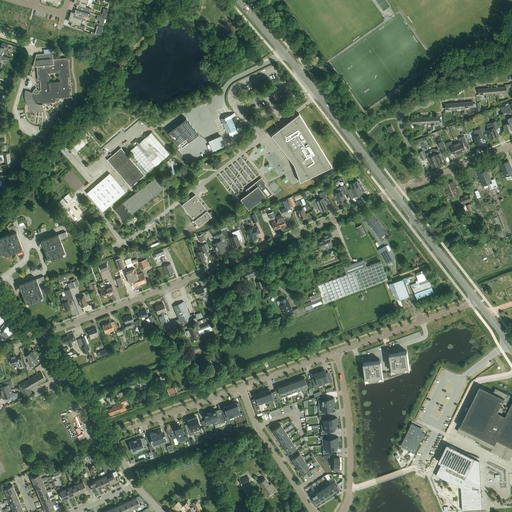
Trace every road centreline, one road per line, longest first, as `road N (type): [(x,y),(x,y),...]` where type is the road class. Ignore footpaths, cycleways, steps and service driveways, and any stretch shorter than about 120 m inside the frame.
road 1 (residential): [(38,338),(393,193)]
road 2 (residential): [(426,180),(402,131),(403,113),(511,66)]
road 3 (secondary): [(393,193),(284,54)]
road 4 (residential): [(337,352),(350,447),(341,511)]
road 5 (residential): [(337,352),(477,301)]
road 6 (residential): [(508,342),(462,378),(421,458)]
road 7 (residential): [(242,387),(256,426),(313,511)]
road 8 (secondary): [(477,301),(393,193)]
